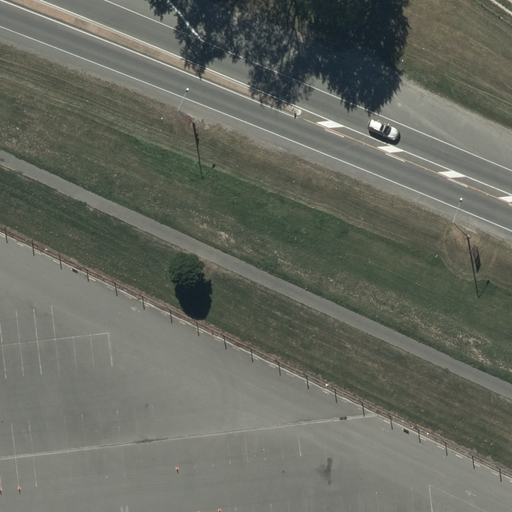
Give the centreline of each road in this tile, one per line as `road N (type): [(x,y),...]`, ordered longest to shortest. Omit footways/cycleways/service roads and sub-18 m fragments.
road 1 (primary): [(418,161),(0,12)]
road 2 (unknown): [(0,506),(382,457)]
road 3 (primary): [(69,0),(225,61),(418,161)]
